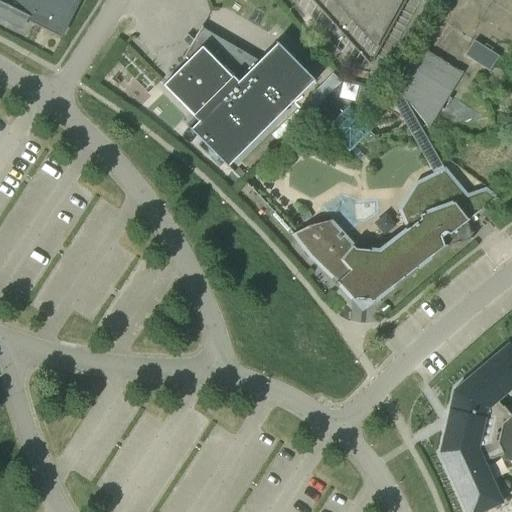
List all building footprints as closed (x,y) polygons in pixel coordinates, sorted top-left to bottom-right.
[(0,0),(0,11),(2,13),(3,17),(5,20),(9,22),(13,22),(17,20),(22,23),(26,16),(45,26),(59,33),(61,34),(62,32),(77,0),(0,0)] [(310,0),(370,66),(406,0),(310,0)] [(314,83),(315,81),(276,42),(275,43),(276,44),(256,65),(200,32),(203,27),(202,26),(183,59),(184,60),(185,58),(188,61),(163,86),(199,121),(191,129),(190,128),(189,129),(228,168),(229,167),(228,166),(313,82),(314,83)] [(326,37),(315,47),(329,62),(340,52),(326,37)] [(464,55),(488,71),(497,56),(473,41),(464,55)] [(399,90),(428,128),(462,74),(423,50),(399,90)] [(334,74),(301,106),(310,115),(342,83),(334,74)] [(473,126),(481,112),(452,96),(444,110),(473,126)] [(369,132),(373,128),(349,105),(325,129),(349,153),(364,138),(369,143),(374,137),(369,132)] [(445,170),(435,174),(436,179),(417,184),(401,210),(408,229),(379,251),(356,249),(331,222),(297,235),(296,236),(354,300),(358,298),(370,299),(373,302),(445,245),(472,238),(468,220),(497,197),(486,189),(468,197),(445,170)] [(511,414),(511,415),(504,406),(502,407),(497,401),(511,388),(511,348),(508,344),(462,383),(463,384),(456,390),(454,390),(449,411),(454,412),(450,432),(445,431),(440,452),(442,452),(446,461),(444,462),(467,511),(480,511),(484,511),(483,509),(487,508),(488,509),(502,502),(484,461),(491,458),(491,459),(502,454),(504,459),(511,460),(511,414)]
